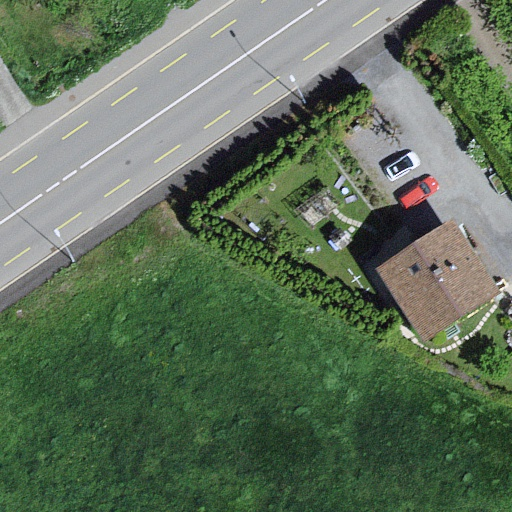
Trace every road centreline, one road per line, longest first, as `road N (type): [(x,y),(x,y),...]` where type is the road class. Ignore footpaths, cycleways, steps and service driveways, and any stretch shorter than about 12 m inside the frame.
road 1 (primary): [(0,243),(349,0)]
road 2 (primary): [(268,0),(0,185)]
